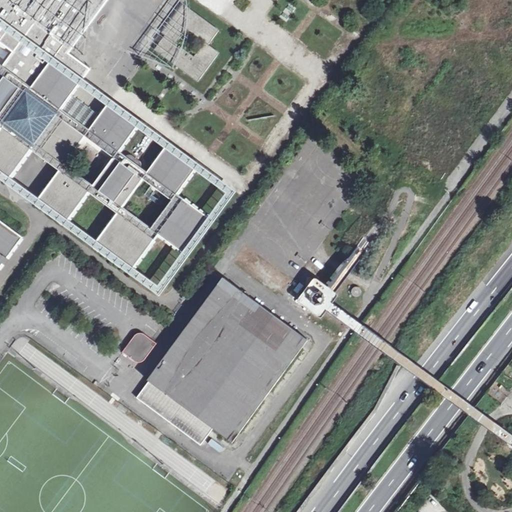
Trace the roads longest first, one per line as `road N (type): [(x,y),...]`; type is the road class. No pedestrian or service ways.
road 1 (trunk): [(511,268),(322,511)]
road 2 (trunk): [(369,511),(511,329)]
